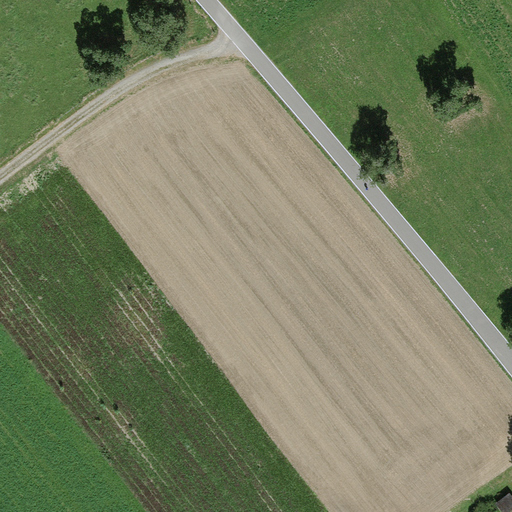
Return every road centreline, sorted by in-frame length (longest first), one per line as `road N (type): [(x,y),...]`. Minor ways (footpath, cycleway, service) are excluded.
road 1 (track): [(511,366),(205,0)]
road 2 (track): [(0,176),(172,54),(241,43)]
